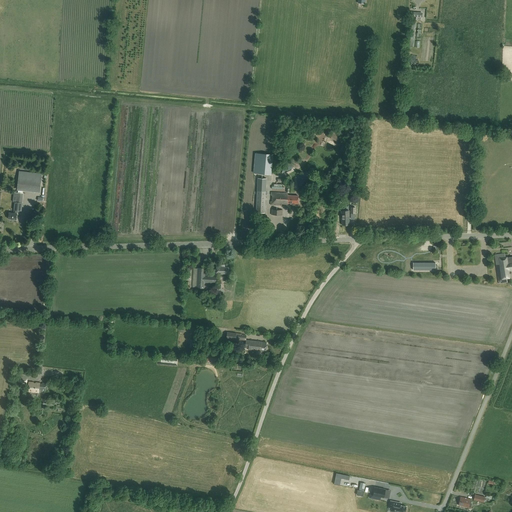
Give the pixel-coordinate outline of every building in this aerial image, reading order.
[(41,173),(19,171),(17,189),(39,191),(41,173)] [(265,213),(266,191),(257,190),(256,212),(265,213)] [(16,219),(17,213),(16,213),(17,210),(21,210),(23,193),(13,192),(12,201),(14,202),(13,213),(9,212),(8,218),(16,219)] [(271,192),(271,195),(272,195),(272,201),(271,201),(271,204),(284,205),(284,203),(298,204),(298,196),(288,195),(288,194),(287,194),(287,193),(271,192)] [(349,211),(341,211),(342,218),(342,225),(349,225),(349,218),(349,211)] [(505,253),(494,254),(498,283),(507,282),(506,278),(510,278),(509,271),(511,270),(511,256),(507,257),(507,256),(505,257),(505,253)] [(229,267),(225,267),(225,265),(224,265),(221,265),(220,265),(220,266),(217,266),(216,274),(222,274),(228,274),(229,267)] [(198,268),(197,282),(197,288),(204,289),(205,282),(216,283),(216,276),(204,275),(205,268),(198,268)] [(267,343),(253,341),(246,340),(245,348),(248,348),(248,349),(266,351),(267,343)] [(41,390),(45,391),(46,383),(36,382),(36,383),(29,382),(28,391),(38,392),(38,389),(41,390)] [(370,494),(370,498),(379,499),(379,496),(381,497),(383,497),(385,489),(375,487),(373,495),(370,494)] [(458,505),(468,508),(470,499),(460,497),(458,505)] [(402,503),(390,501),(389,509),(388,511),(406,511),(407,507),(401,506),(402,503)]
